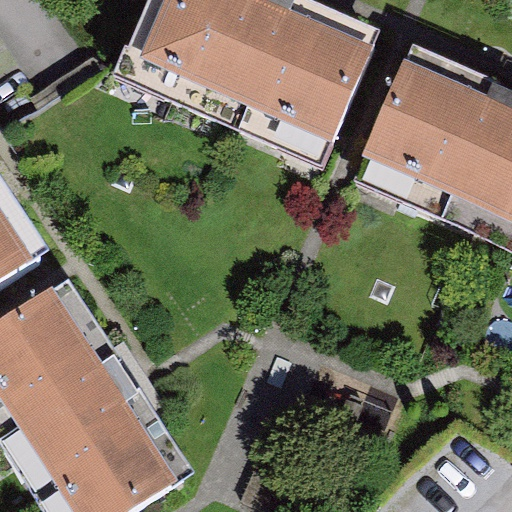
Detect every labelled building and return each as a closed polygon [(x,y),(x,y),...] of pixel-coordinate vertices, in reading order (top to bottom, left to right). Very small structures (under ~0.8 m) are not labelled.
[(269,31),(203,0),(179,0),(139,85),(328,173),(372,79),(269,31)] [(511,130),(510,130),(408,85),(364,182),(511,246),(511,130)] [(0,309),(37,286),(0,227),(0,309)] [(0,424),(55,511),(143,511),(169,496),(113,407),(53,313),(0,346),(0,424)] [(267,511),(277,490),(254,481),(242,511),(244,511),(267,511)]
